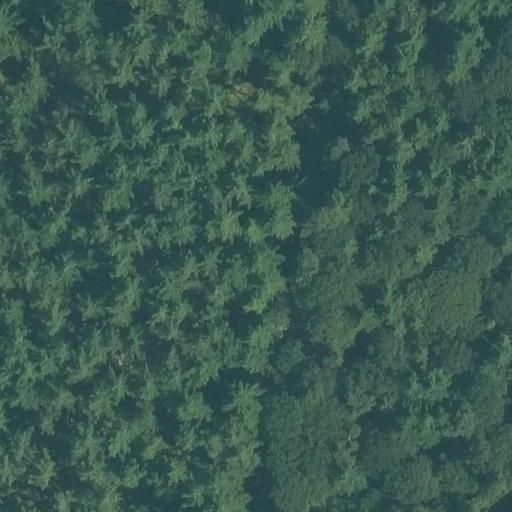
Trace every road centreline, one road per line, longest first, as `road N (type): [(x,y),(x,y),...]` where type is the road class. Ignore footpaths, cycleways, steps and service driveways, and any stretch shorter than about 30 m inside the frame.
road 1 (track): [(326,0),(243,511)]
road 2 (track): [(0,354),(261,401)]
